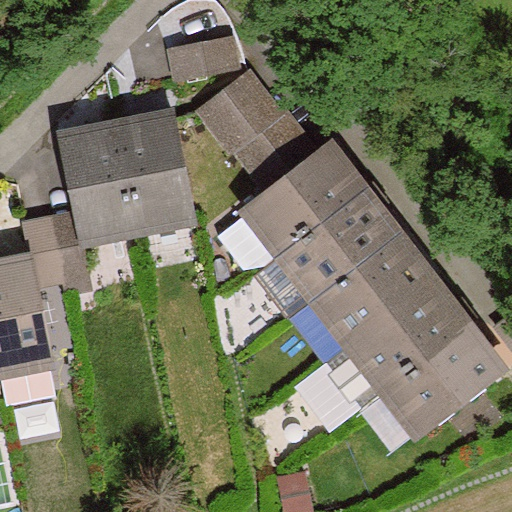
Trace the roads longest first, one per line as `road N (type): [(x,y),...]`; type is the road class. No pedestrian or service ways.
road 1 (residential): [(240,0),(511,323)]
road 2 (residential): [(0,164),(161,0)]
